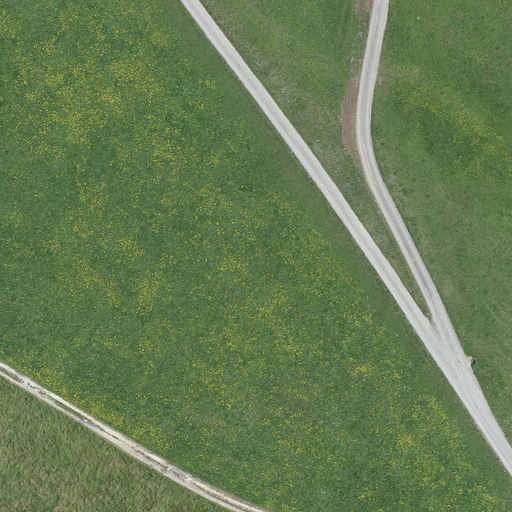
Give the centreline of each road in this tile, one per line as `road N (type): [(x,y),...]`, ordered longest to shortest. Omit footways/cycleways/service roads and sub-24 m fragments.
road 1 (unclassified): [(467,391),(352,219),(186,0)]
road 2 (unclassified): [(379,0),(360,124),(364,154),(467,391)]
road 3 (track): [(0,371),(164,470),(264,511)]
